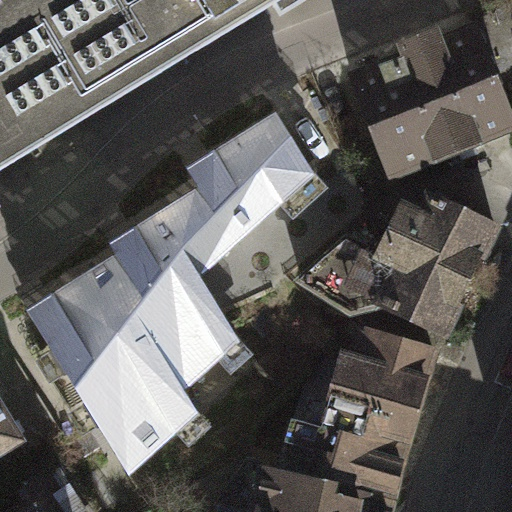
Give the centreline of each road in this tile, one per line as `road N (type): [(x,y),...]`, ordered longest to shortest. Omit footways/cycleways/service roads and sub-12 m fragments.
road 1 (residential): [(424,0),(204,91),(157,125),(28,252),(0,268)]
road 2 (residential): [(425,511),(459,414),(511,303)]
